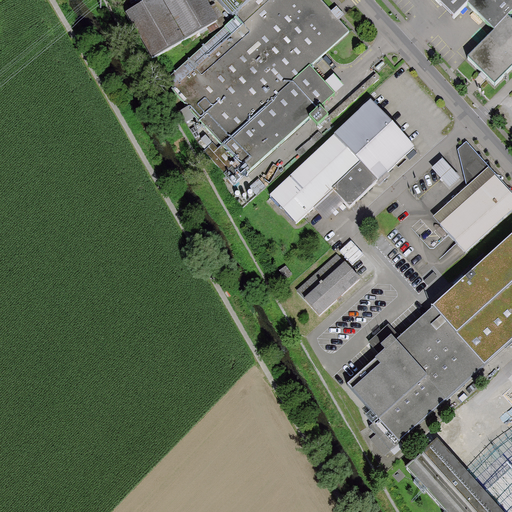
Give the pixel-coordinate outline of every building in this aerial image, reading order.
[(216,21),(204,0),(151,0),(127,14),(152,57),(216,21)] [(250,0),(232,16),(235,19),(163,82),(248,176),(310,120),(317,128),(328,118),(322,110),(338,96),(311,67),(351,31),(322,0),(250,0)] [(217,0),(232,16),(250,0),(217,0)] [(511,12),(511,0),(434,0),(452,17),(466,4),(494,31),(506,19),(511,12)] [(511,24),(506,19),(494,31),(466,59),(493,85),(511,66),(511,24)] [(411,148),(369,103),(269,196),(295,223),(331,190),(348,208),(411,148)] [(459,149),(467,187),(434,217),(466,252),(511,210),(511,193),(466,143),(459,149)] [(460,180),(443,160),(433,170),(450,189),(460,180)] [(511,340),(511,238),(399,339),(387,326),(369,342),(381,355),(347,386),(377,419),(370,426),(391,450),(511,340)] [(361,279),(336,253),(295,291),(319,318),(361,279)] [(289,276),(284,267),(277,271),(282,280),(289,276)] [(438,441),(406,469),(444,511),(500,511),(485,495),(477,485),(438,441)] [(477,485),(485,495),(504,479),(496,469),(477,485)]
